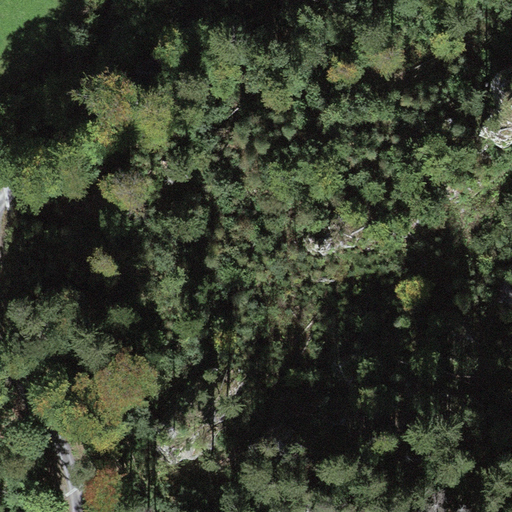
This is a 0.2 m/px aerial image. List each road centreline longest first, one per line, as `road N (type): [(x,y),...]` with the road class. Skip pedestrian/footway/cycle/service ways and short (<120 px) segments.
road 1 (track): [(202,0),(183,37),(0,208)]
road 2 (track): [(0,359),(62,445),(77,511)]
